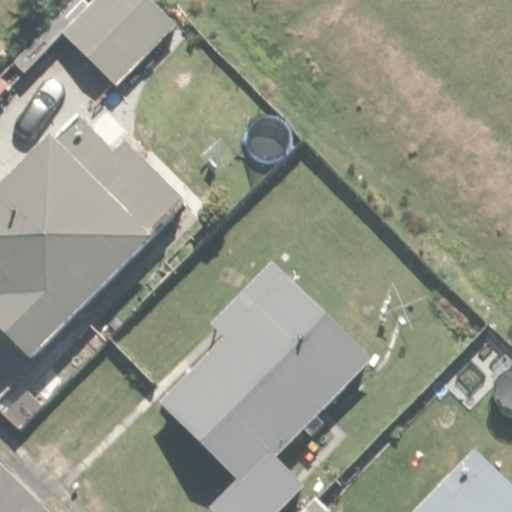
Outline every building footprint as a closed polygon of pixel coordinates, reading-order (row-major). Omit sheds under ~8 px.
[(164,0),(86,0),(59,28),(115,83),(181,16),(164,0)] [(0,177),(0,316),(36,352),(197,188),(130,122),(95,157),(57,120),(0,177)] [(224,331),(158,394),(230,469),(200,498),(213,511),(283,511),(313,485),(285,456),(381,364),(279,257),(213,320),(224,331)] [(418,511),(511,511),(511,467),(480,433),(407,499),(418,511)] [(343,511),(331,501),(321,511),(343,511)]
